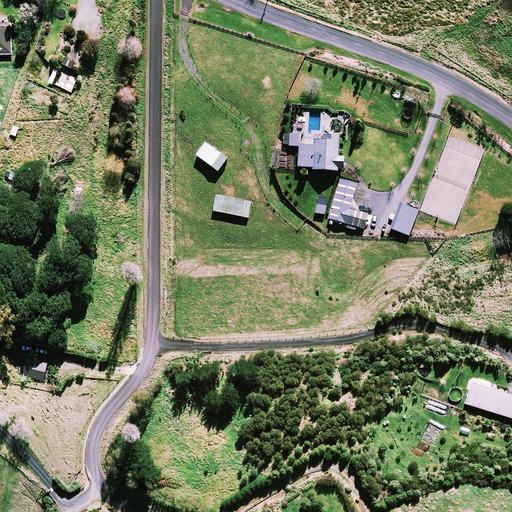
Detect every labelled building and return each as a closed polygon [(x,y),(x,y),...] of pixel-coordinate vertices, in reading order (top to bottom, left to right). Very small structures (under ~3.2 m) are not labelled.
[(0,27),(0,54),(11,54),(12,28),(0,27)] [(77,61),(65,57),(63,65),(74,69),(77,61)] [(20,125),(12,125),(12,136),(20,136),(20,125)] [(314,147),(298,146),(297,167),(312,167),(312,169),(341,170),(341,157),(337,157),(337,135),(330,135),(330,139),(314,139),(314,147)] [(227,159),(205,143),(196,156),(218,171),(227,159)] [(86,183),(78,182),(76,200),(84,201),(86,183)] [(356,190),(337,184),(328,219),(347,225),(346,228),(355,231),(356,227),(364,229),(368,214),(354,211),(351,207),(356,190)] [(251,202),(216,195),(213,211),(248,218),(251,202)] [(328,199),(318,197),(314,213),(323,215),(328,199)] [(47,364),(26,360),(22,377),(44,381),(47,364)] [(511,395),(470,383),(463,404),(511,418),(511,395)]
